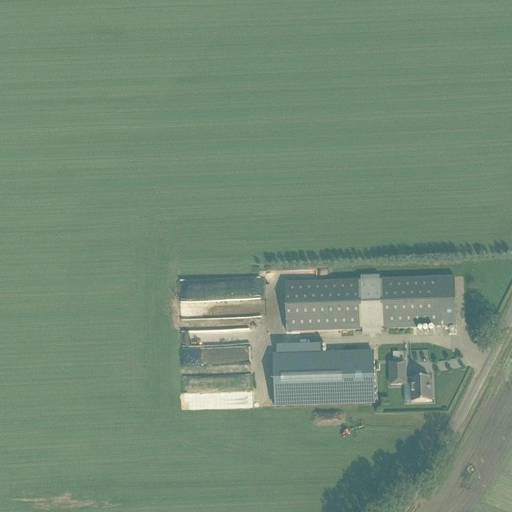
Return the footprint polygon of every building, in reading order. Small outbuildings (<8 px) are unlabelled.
[(285,284),(287,334),(361,331),(362,335),(381,334),(381,330),(456,327),(454,278),(379,281),(379,277),(359,278),(359,282),(285,284)] [(213,348),(183,350),(184,364),(213,363),(213,348)] [(272,358),(274,407),(375,404),(373,354),(272,358)] [(390,364),(390,386),(406,385),(405,379),(405,363),(390,364)] [(410,379),(405,379),(406,385),(411,385),(411,390),(414,390),(414,403),(432,402),(431,392),(431,393),(430,393),(430,392),(430,386),(429,379),(410,379)]
